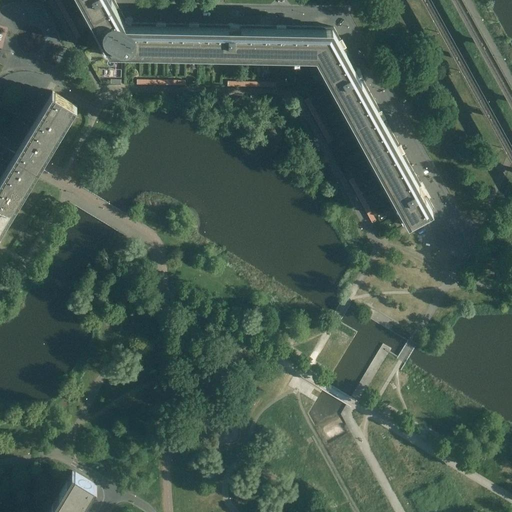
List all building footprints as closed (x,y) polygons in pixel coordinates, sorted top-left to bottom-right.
[(80,36),(59,0),(54,0),(76,39),(76,38),(80,36)] [(75,0),(98,40),(98,42),(101,46),(107,56),(119,57),(123,57),(125,57),(313,60),(314,62),(404,225),(407,224),(408,223),(409,222),(415,219),(422,215),(423,215),(426,213),(429,211),(434,209),(428,198),(426,195),(424,196),(421,191),(425,189),(422,184),(421,185),(420,182),(403,153),(405,152),(400,145),(399,145),(384,119),(385,118),(381,110),(380,111),(364,83),(362,79),(360,80),(358,76),(357,75),(359,70),(357,69),(355,66),(345,47),(346,47),(342,39),(341,39),(339,36),(339,37),(333,27),(322,27),(322,26),(296,26),(287,26),(285,26),(285,24),(276,24),(276,25),(274,26),(266,25),(242,25),(240,25),(240,28),(235,28),(234,28),(234,27),(234,26),(234,25),(233,25),(233,24),(232,24),(231,24),(231,23),(230,23),(229,23),(229,24),(228,24),(228,25),(224,25),(207,24),(199,24),(198,24),(198,23),(189,23),(189,24),(184,24),(165,23),(165,22),(156,22),(156,23),(134,23),(132,23),(127,23),(125,19),(125,18),(115,1),(114,0),(75,0)] [(0,232),(33,177),(34,178),(35,176),(38,171),(41,165),(43,162),(44,161),(45,160),(45,159),(44,158),(76,106),(77,107),(77,106),(74,105),(55,93),(52,91),(52,92),(53,92),(20,146),(19,148),(17,151),(16,153),(15,154),(14,157),(12,160),(11,161),(0,179),(0,232)] [(331,140),(308,98),(304,100),(328,142),(331,140)] [(376,220),(352,178),(349,180),(360,200),(372,222),(376,220)] [(184,442),(187,444),(224,383),(221,381),(184,442)] [(79,511),(96,485),(97,486),(94,484),(75,472),(72,471),(73,471),(47,511),(79,511)]
